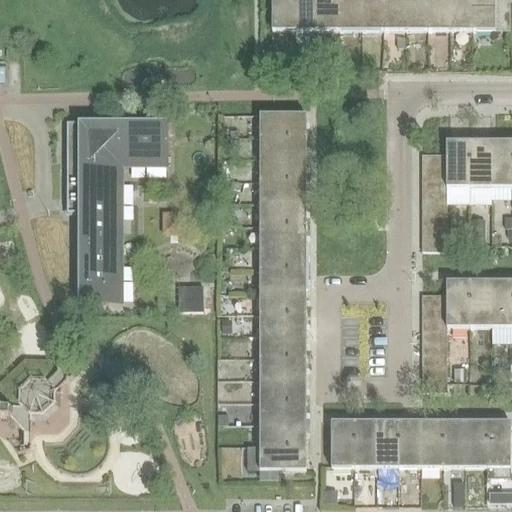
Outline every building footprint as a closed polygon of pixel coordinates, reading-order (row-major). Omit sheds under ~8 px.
[(295,0),(271,0),(272,34),(296,34),(295,0)] [(295,0),(296,34),(317,34),(317,0),(295,0)] [(317,0),(317,34),(339,34),(339,0),(317,0)] [(339,0),(339,34),(362,34),(361,0),(339,0)] [(361,0),(362,34),(384,34),(383,0),(361,0)] [(383,0),(384,34),(406,34),(405,0),(383,0)] [(405,0),(406,34),(428,34),(428,0),(405,0)] [(428,0),(428,34),(450,34),(449,0),(428,0)] [(449,0),(450,34),(472,34),(471,0),(449,0)] [(495,34),(495,1),(494,0),(471,0),(472,34),(495,34)] [(306,118),(305,118),(259,118),(259,141),(306,141),(306,118)] [(79,306),(88,306),(122,307),(122,170),(167,170),(167,126),(67,126),(67,208),(67,216),(79,216),(79,306)] [(306,141),(259,141),(259,163),(306,163),(306,141)] [(511,144),(491,145),(491,191),(511,191),(511,144)] [(468,145),(446,145),(446,158),(446,171),(446,182),(446,191),(468,191),(468,145)] [(491,145),(468,145),(468,191),(491,191),(491,145)] [(446,158),(422,158),(422,170),(446,171),(446,158)] [(306,163),(259,163),(259,185),(306,185),(306,163)] [(446,171),(422,170),(422,182),(446,182),(446,171)] [(446,182),(422,182),(422,194),(446,195),(446,191),(446,182)] [(306,185),(259,185),(259,207),(306,207),(306,185)] [(446,195),(422,194),(422,207),(446,207),(446,195)] [(306,207),(259,207),(259,230),(306,230),(306,207)] [(446,207),(422,207),(422,219),(446,219),(446,207)] [(177,215),(159,215),(159,233),(177,233),(177,215)] [(446,219),(422,219),(422,231),(446,231),(446,219)] [(306,230),(259,230),(259,252),(306,252),(306,230)] [(422,231),(422,243),(446,243),(446,231),(422,231)] [(485,231),(470,231),(470,244),(485,244),(485,231)] [(468,232),(455,232),(455,246),(468,246),(468,232)] [(446,243),(422,243),(422,255),(446,255),(446,247),(446,243)] [(306,252),(259,252),(259,274),(306,274),(306,252)] [(306,274),(259,274),(259,297),(306,297),(306,274)] [(511,284),(491,285),(491,331),(511,331),(511,284)] [(469,285),(446,285),(446,299),(446,311),(446,323),(446,331),(469,331),(469,285)] [(491,285),(469,285),(469,331),(491,331),(491,285)] [(203,290),(178,290),(178,316),(203,315),(203,290)] [(306,297),(259,297),(259,319),(306,319),(306,297)] [(422,311),(446,311),(446,299),(422,299),(422,311)] [(446,311),(422,311),(422,323),(446,323),(446,311)] [(306,319),(259,319),(259,341),(306,341),(306,319)] [(446,323),(422,323),(422,335),(446,335),(446,331),(446,323)] [(446,335),(422,335),(422,347),(446,347),(446,335)] [(306,341),(259,341),(259,364),(306,364),(306,341)] [(446,347),(422,347),(422,359),(446,359),(446,347)] [(446,359),(422,359),(422,371),(446,371),(446,359)] [(306,364),(259,364),(259,386),(306,386),(306,364)] [(0,388),(0,396),(0,420),(9,420),(19,431),(24,426),(31,426),(31,420),(43,421),(55,409),(55,398),(61,398),(61,392),(70,383),(70,382),(68,384),(67,383),(64,380),(51,366),(25,365),(0,388)] [(446,371),(422,371),(422,383),(446,383),(446,371)] [(503,386),(502,371),(492,371),(492,386),(503,386)] [(466,372),(453,372),(453,386),(466,386),(466,372)] [(490,377),(481,377),(481,387),(490,387),(490,377)] [(446,383),(422,383),(422,395),(446,395),(446,387),(446,383)] [(306,386),(259,386),(259,408),(306,408),(306,386)] [(306,408),(259,408),(259,430),(306,430),(306,408)] [(228,418),(221,418),(218,418),(218,429),(221,429),(228,429),(228,418)] [(354,472),(354,425),(331,425),(331,472),(354,472)] [(354,425),(354,472),(376,472),(376,425),(354,425)] [(376,425),(376,472),(398,472),(398,425),(376,425)] [(398,425),(398,472),(421,472),(421,425),(398,425)] [(443,425),(421,425),(421,472),(443,472),(443,425)] [(443,425),(443,472),(465,472),(465,425),(443,425)] [(465,425),(465,472),(487,472),(487,425),(465,425)] [(487,425),(487,472),(510,472),(510,425),(487,425)] [(306,430),(259,430),(259,452),(306,452),(306,430)] [(306,452),(259,452),(259,474),(306,474),(306,452)] [(325,507),(336,507),(336,495),(325,495),(325,507)] [(398,495),(385,495),(385,510),(398,510),(398,495)] [(489,498),(489,508),(507,508),(507,498),(489,498)] [(453,500),(453,510),(464,510),(464,500),(453,500)]
